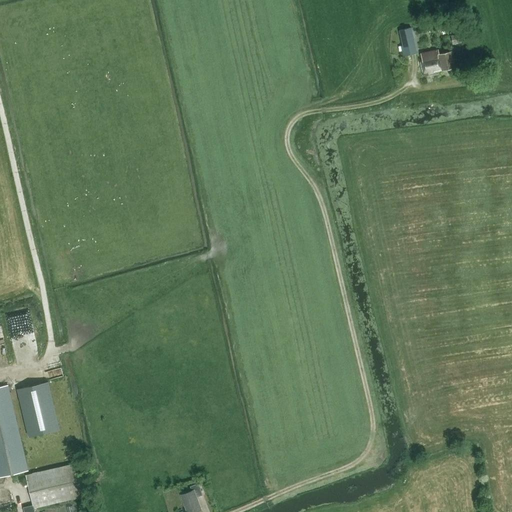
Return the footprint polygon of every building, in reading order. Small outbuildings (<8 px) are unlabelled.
[(417,53),(411,27),(398,30),(402,46),(400,46),(402,56),(417,53)] [(451,35),(452,44),(468,41),(467,32),(451,35)] [(423,75),(456,67),(452,51),(439,54),(438,49),(421,53),(422,58),(419,59),(423,75)] [(28,436),(59,429),(48,382),(17,389),(28,436)] [(0,477),(28,470),(8,385),(0,386),(0,477)] [(35,511),(34,508),(88,495),(80,462),(26,474),(33,505),(23,507),(24,511),(35,511)] [(197,497),(203,495),(198,483),(190,486),(192,490),(181,495),(187,511),(193,511),(201,509),(197,497)]
